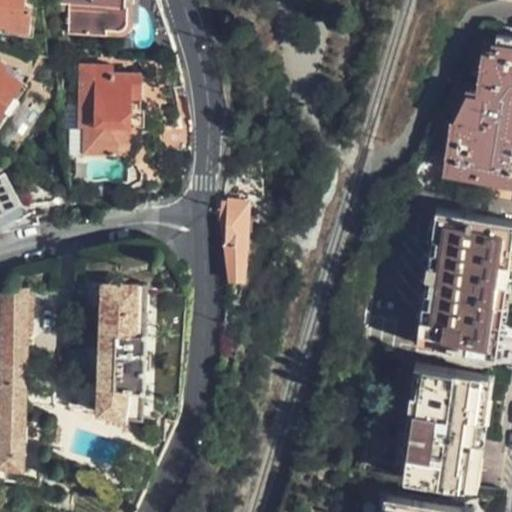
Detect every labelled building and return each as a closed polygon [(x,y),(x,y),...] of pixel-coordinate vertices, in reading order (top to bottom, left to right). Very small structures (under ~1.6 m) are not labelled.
[(22,6),(22,0),(0,0),(0,24),(10,26),(10,29),(28,30),(29,7),(22,6)] [(133,23),(134,21),(124,21),(126,4),(123,4),(123,0),(55,0),(56,3),(67,3),(66,32),(125,33),(127,33),(130,31),(132,29),(133,26),(133,23)] [(165,21),(158,0),(123,0),(123,4),(126,4),(124,21),(134,21),(134,4),(135,1),(135,0),(146,0),(155,25),(165,21)] [(478,197),(511,200),(511,38),(491,36),(489,50),(483,50),(478,92),(468,91),(454,126),(447,170),(480,175),(478,197)] [(0,109),(20,80),(1,68),(5,62),(0,59),(0,109)] [(127,144),(129,96),(139,96),(139,74),(108,73),(109,65),(79,65),(77,126),(84,126),(83,151),(119,151),(122,151),(125,150),(126,149),(128,146),(127,144)] [(190,135),(189,134),(164,133),(163,150),(189,149),(189,148),(189,147),(189,145),(189,144),(190,143),(189,141),(190,140),(190,139),(190,137),(190,136),(190,135)] [(259,158),(232,174),(229,194),(246,194),(247,198),(254,199),(254,194),(261,193),(259,158)] [(6,200),(15,194),(3,173),(0,174),(0,219),(12,213),(6,200)] [(248,203),(221,201),(217,219),(227,278),(244,279),(248,203)] [(493,369),(511,236),(511,220),(431,209),(412,341),(474,351),(472,366),(493,369)] [(143,415),(147,282),(102,281),(99,334),(85,333),(84,340),(73,340),(72,353),(98,354),(97,411),(143,415)] [(0,335),(0,468),(23,470),(26,325),(32,325),(34,286),(2,287),(0,335)] [(482,374),(366,357),(347,472),(465,487),(482,374)] [(471,488),(477,489),(496,375),(482,374),(465,487),(471,488)] [(466,511),(467,510),(327,492),(323,511),(466,511)]
